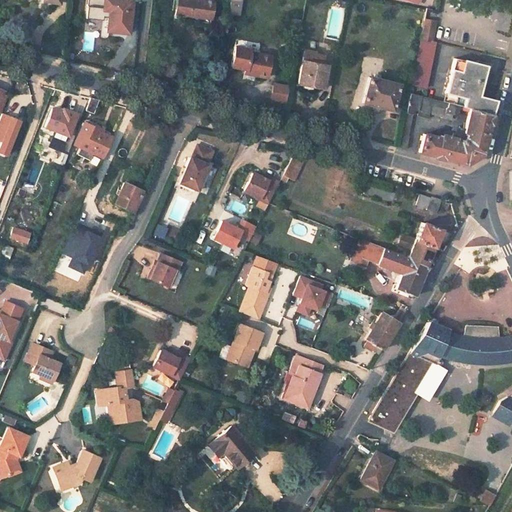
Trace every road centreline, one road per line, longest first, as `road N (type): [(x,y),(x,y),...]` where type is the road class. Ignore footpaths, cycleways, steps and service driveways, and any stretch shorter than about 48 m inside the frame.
road 1 (tertiary): [(293,511),(462,233),(485,217)]
road 2 (residential): [(191,108),(82,334),(87,358),(63,411)]
road 3 (tertiary): [(191,108),(487,184)]
road 4 (tertiary): [(0,59),(129,92)]
